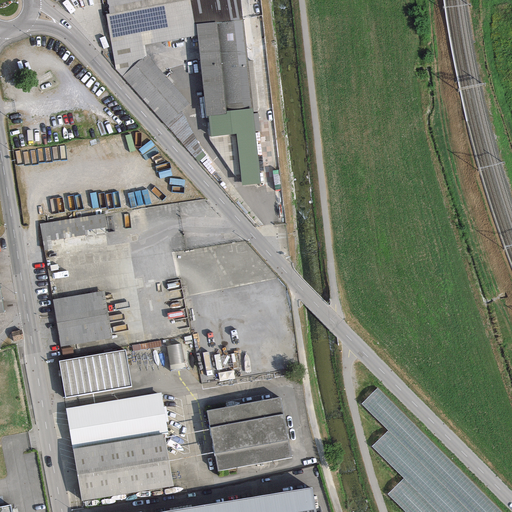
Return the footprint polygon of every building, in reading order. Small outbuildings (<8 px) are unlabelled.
[(101,0),(115,71),(197,162),(205,155),(180,112),(189,104),(146,57),(144,45),(196,36),(206,117),(208,117),(210,137),(235,134),(241,180),(242,185),(260,184),(255,132),(253,114),(252,112),(247,61),(240,0),(101,0)] [(252,61),(247,61),(252,112),(257,112),(252,61)] [(238,180),(241,180),(235,134),(210,137),(208,137),(209,140),(233,174),(238,180)] [(86,231),(106,228),(104,214),(39,224),(44,251),(52,250),(51,241),(87,236),(86,231)] [(103,291),(53,300),(61,347),(112,338),(103,291)] [(181,340),(166,341),(169,368),(184,366),(181,340)] [(125,350),(58,361),(65,398),(131,387),(125,350)] [(503,511),(380,389),(362,407),(389,436),(466,511),(503,511)] [(161,392),(65,408),(81,501),(173,486),(164,435),(168,435),(161,392)] [(294,456),(282,395),(206,410),(218,471),(294,456)] [(466,511),(389,436),(375,449),(404,478),(438,511),(466,511)] [(438,511),(404,478),(386,496),(401,511),(438,511)] [(160,511),(315,511),(312,487),(160,511)]
